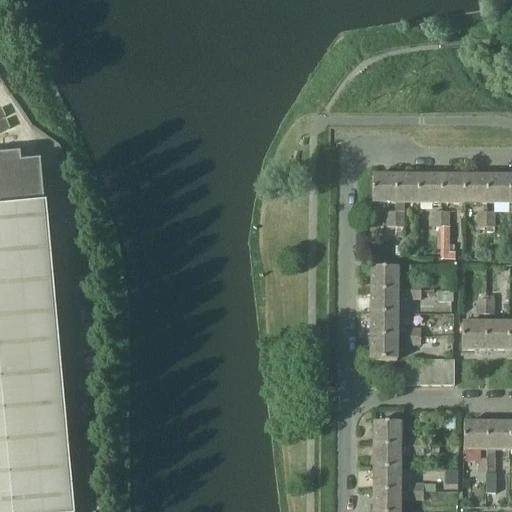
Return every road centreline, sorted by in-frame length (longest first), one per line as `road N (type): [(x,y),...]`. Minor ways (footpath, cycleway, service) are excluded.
road 1 (residential): [(344,403),(347,158)]
road 2 (residential): [(344,403),(511,403)]
road 3 (residential): [(511,158),(347,158)]
